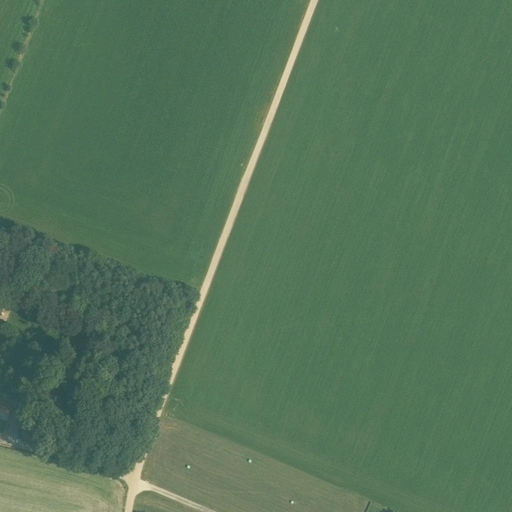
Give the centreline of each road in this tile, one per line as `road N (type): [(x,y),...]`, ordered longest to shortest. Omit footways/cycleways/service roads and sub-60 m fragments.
road 1 (unclassified): [(125,511),(129,483),(313,0)]
road 2 (unknown): [(0,440),(206,511)]
